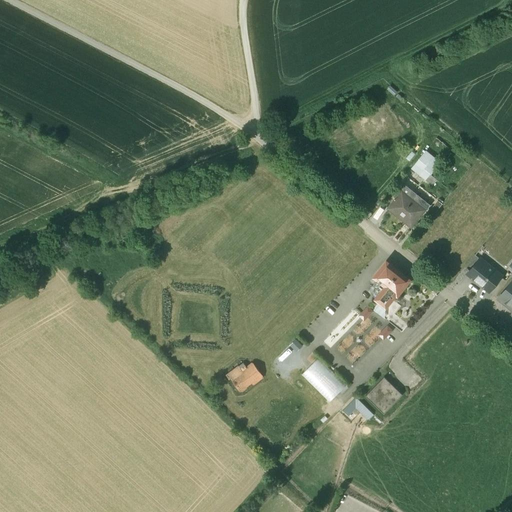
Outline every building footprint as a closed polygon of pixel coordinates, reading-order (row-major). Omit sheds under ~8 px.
[(426,152),(411,168),(425,180),(440,164),(426,152)] [(407,195),(402,191),(388,208),(411,227),(425,210),(416,202),(419,197),(410,190),(407,195)] [(435,212),(442,204),(439,201),(432,209),(435,212)] [(479,258),(467,273),(474,279),(483,268),(481,267),(485,263),(479,258)] [(409,279),(386,261),(374,277),(377,280),(385,286),(381,290),(375,299),(379,302),(385,307),(395,294),(397,295),(409,279)] [(500,275),(485,263),(481,267),(483,268),(474,279),(488,290),(500,275)] [(385,286),(377,280),(374,284),(381,290),(385,286)] [(511,281),(499,298),(510,307),(511,307),(511,281)] [(385,307),(379,302),(373,310),(384,318),(385,307)] [(368,307),(359,316),(364,320),(372,311),(368,307)] [(387,326),(379,335),(383,339),(391,331),(387,326)] [(303,375),(330,402),(347,386),(320,358),(303,375)] [(242,363),(222,378),(226,383),(230,381),(239,392),(262,376),(253,363),(247,368),(242,363)] [(402,395),(384,377),(364,397),(384,415),(402,395)] [(357,398),(345,410),(351,414),(358,407),(368,417),(371,413),(357,398)]
